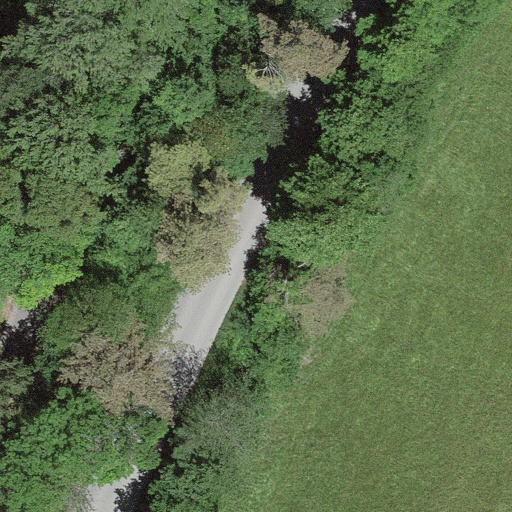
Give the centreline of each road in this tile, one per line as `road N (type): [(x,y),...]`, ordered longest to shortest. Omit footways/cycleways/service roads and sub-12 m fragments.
road 1 (tertiary): [(355,0),(105,511)]
road 2 (unclassified): [(0,390),(165,0)]
